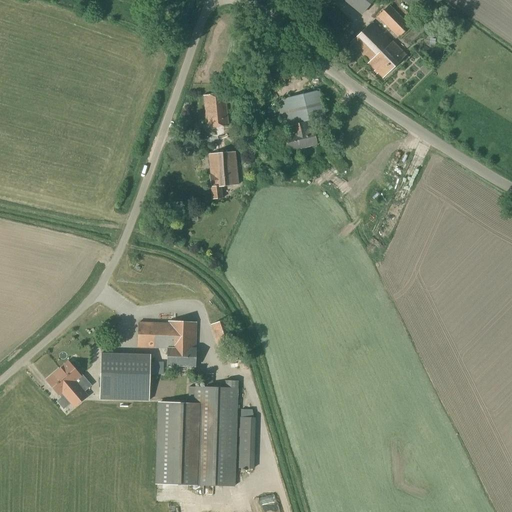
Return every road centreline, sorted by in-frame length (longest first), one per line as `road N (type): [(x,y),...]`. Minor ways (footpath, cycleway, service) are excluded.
road 1 (unclassified): [(0,381),(108,275),(208,0)]
road 2 (track): [(126,231),(190,257),(236,298),(305,511)]
road 3 (unclassified): [(511,188),(335,75),(239,0)]
